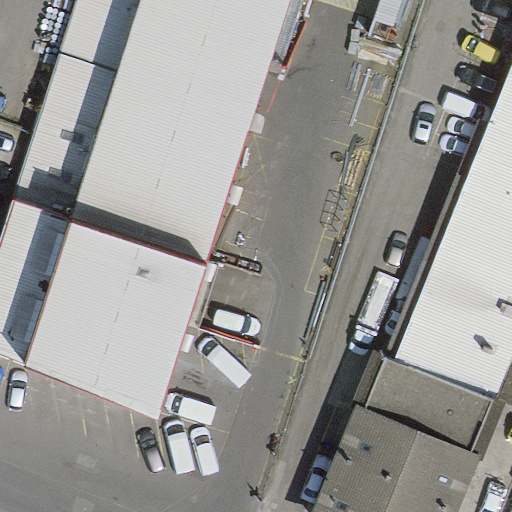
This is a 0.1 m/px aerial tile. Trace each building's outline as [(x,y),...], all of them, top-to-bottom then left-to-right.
[(14,198),(207,260),(291,0),(78,0),(36,130),(14,198)] [(511,78),(400,361),(496,399),(511,357),(511,78)] [(0,243),(0,349),(158,411),(207,260),(14,198),(0,243)] [(450,511),(496,399),(400,361),(383,354),(320,511),(450,511)] [(511,404),(511,357),(496,399),(511,404)]
